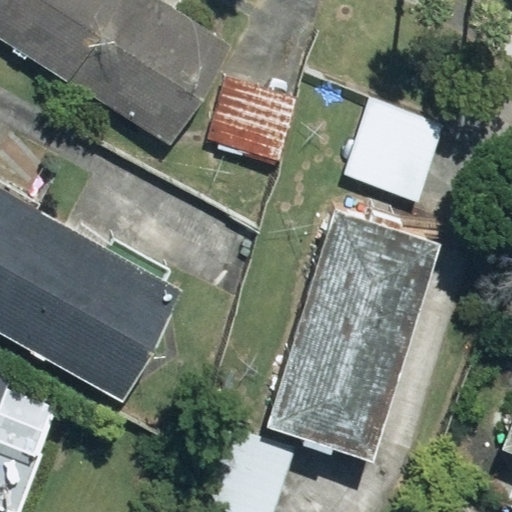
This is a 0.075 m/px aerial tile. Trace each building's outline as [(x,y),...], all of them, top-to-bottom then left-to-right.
[(0,0),(0,32),(172,136),(236,29),(187,0),(0,0)] [(302,86),(229,67),(210,140),(283,159),(302,86)] [(449,111),(371,86),(345,166),(423,191),(449,111)] [(178,275),(0,178),(0,323),(118,386),(178,275)] [(441,222),(332,189),(265,408),(373,441),(441,222)] [(0,499),(17,506),(43,445),(29,439),(46,399),(9,383),(19,361),(0,352),(0,499)] [(276,511),(296,439),(220,418),(199,495),(261,511),(276,511)]
